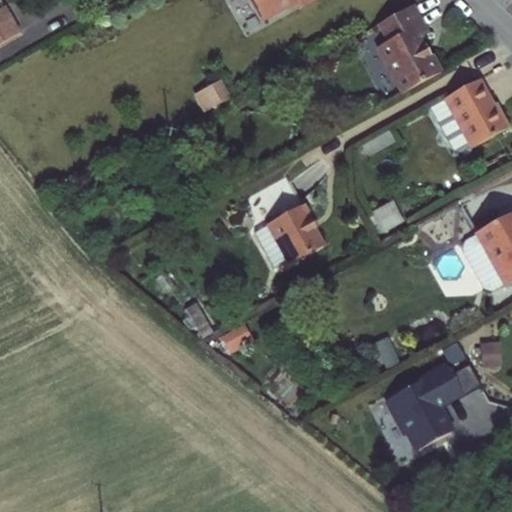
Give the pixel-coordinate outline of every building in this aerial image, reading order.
[(253,0),(265,18),(296,0),(299,0),(303,5),(311,0),(253,0)] [(422,1),(389,19),(399,36),(383,44),(409,91),(449,69),(429,31),(435,27),(422,1)] [(0,8),(0,44),(16,35),(0,8)] [(483,82),(447,101),(473,150),(509,132),(483,82)] [(193,99),(202,118),(231,105),(222,85),(193,99)] [(380,234),(400,227),(393,207),(373,214),(380,234)] [(330,250),(307,209),(272,228),(295,269),(330,250)] [(511,211),(484,226),(511,278),(511,211)] [(511,280),(511,278),(484,226),(471,233),(468,241),(491,284),(499,287),(511,280)] [(295,269),(272,228),(257,236),(280,278),(295,269)] [(482,348),(481,373),(500,374),(501,349),(482,348)]
